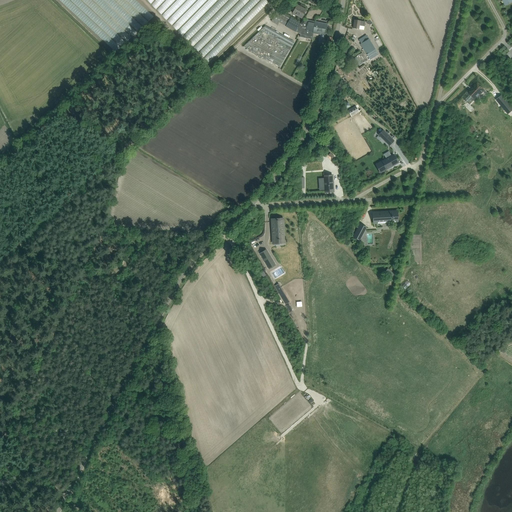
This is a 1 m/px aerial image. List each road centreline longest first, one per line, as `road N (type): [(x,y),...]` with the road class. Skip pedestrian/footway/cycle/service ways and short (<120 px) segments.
road 1 (track): [(285,0),(0,264)]
road 2 (unknown): [(81,272),(110,272),(127,247),(71,193),(59,151),(96,92),(126,65),(152,58),(200,76)]
road 3 (unclassified): [(57,511),(187,268),(252,204)]
road 4 (track): [(224,232),(301,378),(392,433)]
road 5 (unknown): [(110,272),(111,298),(157,349),(197,511)]
road 6 (unclassified): [(252,204),(303,138),(344,0)]
road 7 (track): [(3,429),(102,229)]
road 8 (residential): [(438,100),(502,38),(483,0)]
